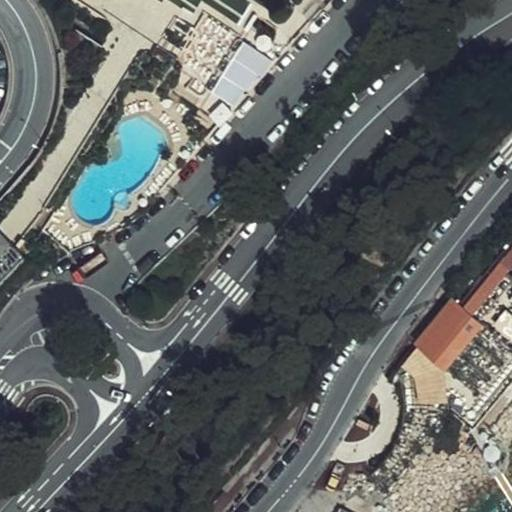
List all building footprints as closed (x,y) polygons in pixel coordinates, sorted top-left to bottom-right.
[(185,90),(193,96),(203,96),(209,93),(225,68),(248,33),(230,22),(205,6),(205,7),(193,27),(178,18),(165,39),(182,49),(184,45),(205,57),(185,90)] [(60,51),(61,59),(84,75),(50,143),(28,190),(53,209),(60,178),(75,155),(72,149),(65,142),(77,124),(85,127),(96,125),(123,83),(133,80),(142,79),(152,82),(158,86),(164,76),(178,56),(176,52),(158,43),(154,50),(147,48),(142,50),(130,68),(101,49),(72,31),(60,51)] [(181,72),(178,56),(164,76),(174,83),(181,72)] [(164,76),(158,86),(168,92),(174,83),(164,76)] [(72,149),(75,155),(96,125),(85,127),(77,124),(65,142),(72,149)] [(452,304),(414,350),(454,397),(493,352),(479,326),(484,320),(511,285),(511,246),(460,311),(452,304)] [(493,352),(454,397),(470,396),(507,351),(493,352)]
